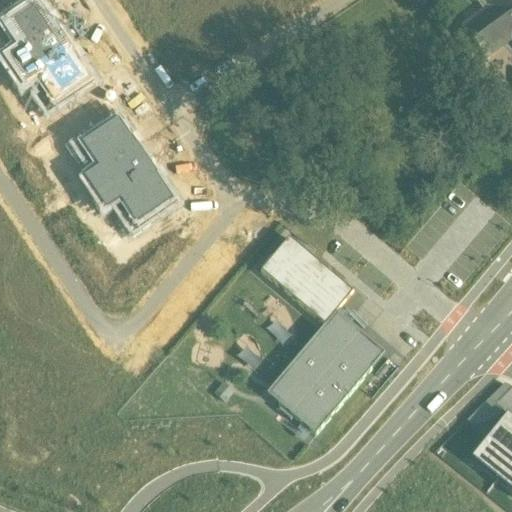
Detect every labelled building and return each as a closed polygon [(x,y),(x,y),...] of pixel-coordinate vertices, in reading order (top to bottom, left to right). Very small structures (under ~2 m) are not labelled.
[(511,0),(501,0),(463,29),(487,60),(511,41),(511,0)] [(93,90),(38,7),(0,32),(18,59),(5,68),(26,100),(41,91),(57,114),(93,90)] [(121,211),(137,235),(173,211),(121,131),(82,156),(99,182),(87,189),(107,220),(121,211)] [(324,330),(336,316),(353,296),(290,242),(261,275),(324,330)] [(290,370),(301,380),(278,407),(282,410),(293,420),(315,439),(358,389),(372,371),(347,349),(358,335),(336,316),(324,330),(290,370)] [(358,335),(347,349),(372,371),(384,357),(358,335)] [(301,380),(290,370),(267,398),(278,407),(301,380)] [(293,420),(282,410),(279,413),(291,423),(293,420)] [(466,460),(511,498),(511,421),(504,415),(466,460)]
